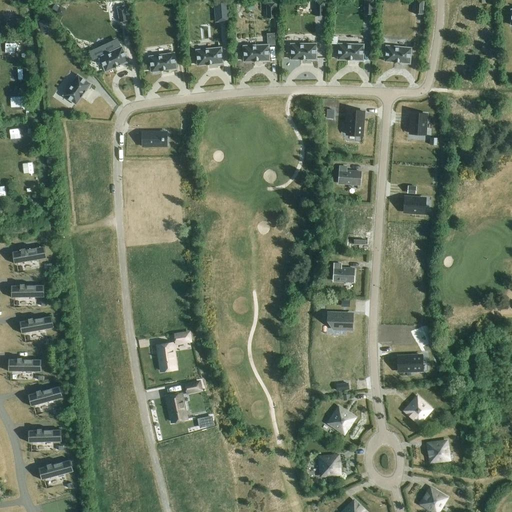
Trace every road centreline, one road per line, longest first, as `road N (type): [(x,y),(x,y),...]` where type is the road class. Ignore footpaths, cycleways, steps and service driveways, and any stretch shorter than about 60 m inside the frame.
road 1 (residential): [(167,511),(127,313),(121,119),(136,105),(202,96),(386,92)]
road 2 (residential): [(383,437),(372,334),(386,92)]
road 3 (residential): [(386,92),(426,88),(439,0)]
